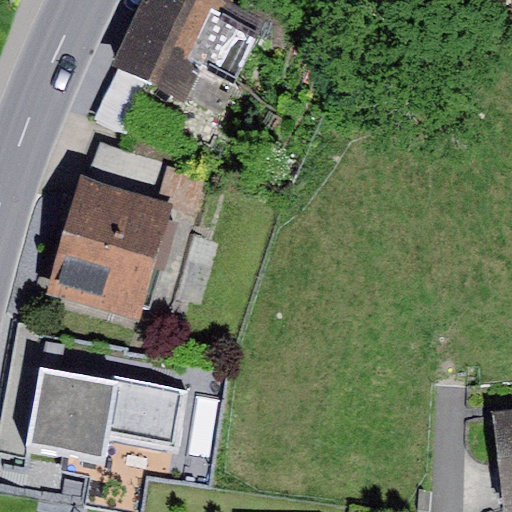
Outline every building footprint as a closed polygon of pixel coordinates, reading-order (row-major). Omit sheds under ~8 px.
[(232,10),(211,0),(152,0),(115,78),(183,111),(200,76),(224,27),(232,10)] [(258,42),(224,27),(200,76),(237,92),(258,42)] [(102,148),(88,193),(172,217),(195,224),(208,179),(102,148)] [(88,193),(80,192),(49,307),(140,332),(172,217),(88,193)] [(97,398),(42,389),(30,459),(29,466),(106,479),(111,449),(178,460),(188,402),(115,390),(113,401),(97,398)] [(511,414),(501,416),(511,507),(511,414)]
